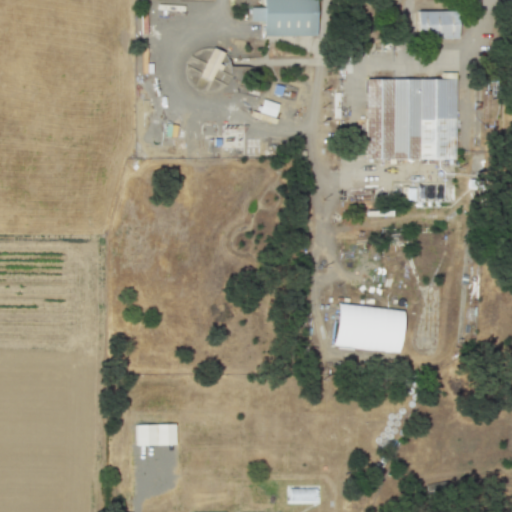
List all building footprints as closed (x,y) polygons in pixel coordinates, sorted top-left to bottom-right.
[(262,0),(315,0),(316,35),(262,37),(262,0)] [(418,13),(455,14),(455,41),(417,40),(418,13)] [(222,52),(211,47),(198,75),(208,80),(210,76),(223,82),(231,66),(218,60),(222,52)] [(454,78),(366,75),(364,158),(456,163),(454,78)] [(257,111),(273,116),(277,104),(261,99),(257,111)] [(340,305),(401,313),(396,354),(334,346),(340,305)] [(289,502),(289,490),(319,490),(319,502),(289,502)]
